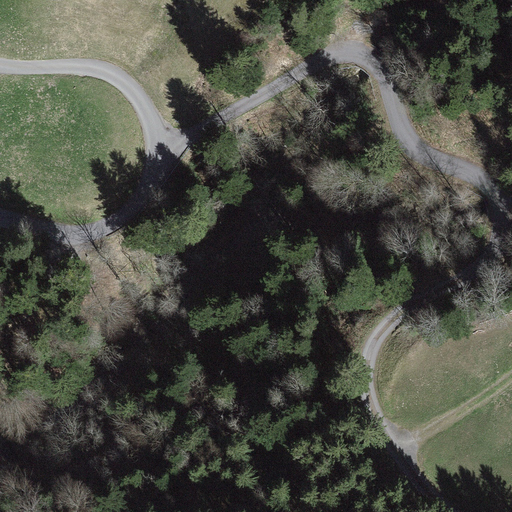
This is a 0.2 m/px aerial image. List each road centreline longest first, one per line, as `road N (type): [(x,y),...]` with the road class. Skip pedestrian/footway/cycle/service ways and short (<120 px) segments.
road 1 (track): [(465,511),(407,453),(382,414),(373,369),(388,319),(500,246),(495,181),(427,155),(391,114),(385,67),(336,48),(252,103),(159,130)]
road 2 (unclassified): [(0,65),(67,62),(122,71),(154,109),(166,160),(149,213),(98,230),(0,220)]
road 3 (track): [(511,379),(477,412),(407,453)]
